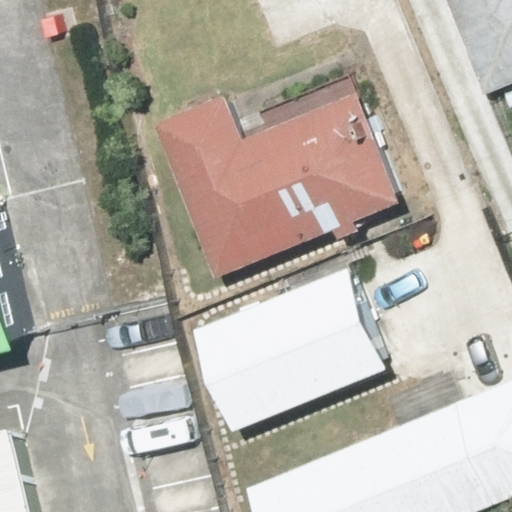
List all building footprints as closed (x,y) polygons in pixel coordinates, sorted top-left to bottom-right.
[(511,0),(460,0),(497,91),(511,84),(511,0)] [(165,120),(228,274),(349,226),(352,234),(373,226),(370,217),(414,199),(369,89),(256,135),(238,91),(165,120)] [(0,347),(34,340),(0,197),(0,347)] [(432,247),(388,263),(403,304),(447,288),(432,247)] [(370,258),(215,318),(255,423),(411,363),(370,258)] [(511,361),(258,475),(274,511),(464,511),(511,491),(511,361)] [(0,444),(0,511),(41,511),(25,439),(0,444)]
